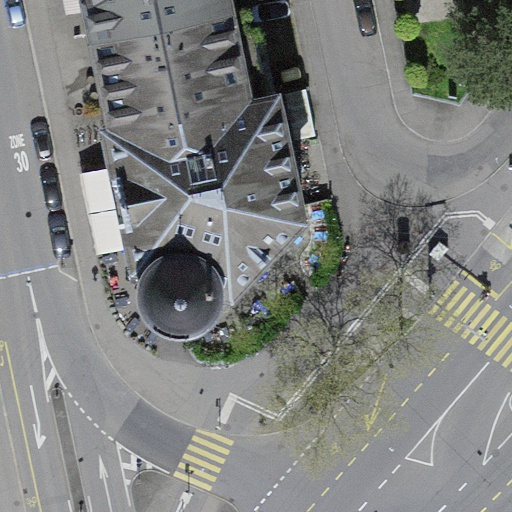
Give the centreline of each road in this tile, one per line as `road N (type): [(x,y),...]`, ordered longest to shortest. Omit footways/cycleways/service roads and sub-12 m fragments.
road 1 (residential): [(346,511),(130,422),(34,312)]
road 2 (residential): [(511,124),(479,160),(454,171),(413,173),(393,162),(366,111),(343,0)]
road 3 (residential): [(34,312),(35,401),(55,511)]
road 4 (residential): [(0,151),(34,312)]
road 5 (secondary): [(511,408),(416,511)]
